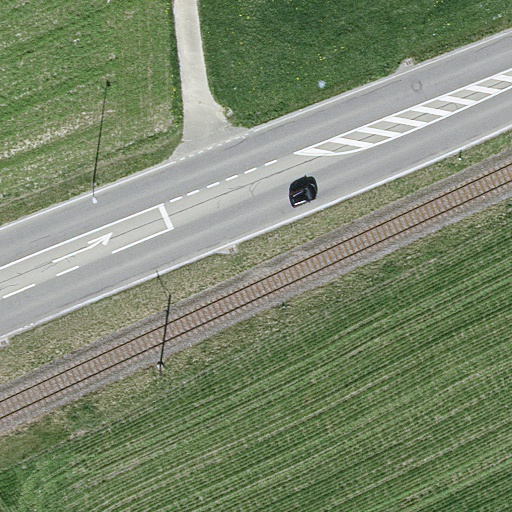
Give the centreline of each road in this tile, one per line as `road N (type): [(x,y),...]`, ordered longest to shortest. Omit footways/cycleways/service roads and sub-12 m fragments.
road 1 (primary): [(0,283),(511,76)]
road 2 (track): [(207,197),(187,0)]
